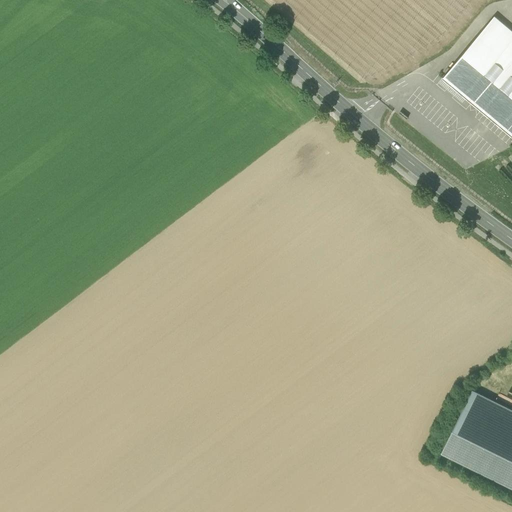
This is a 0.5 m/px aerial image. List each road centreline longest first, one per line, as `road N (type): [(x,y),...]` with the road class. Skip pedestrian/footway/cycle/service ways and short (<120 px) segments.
road 1 (primary): [(511,239),(369,131),(238,13)]
road 2 (unknown): [(500,147),(417,85),(472,24),(511,5)]
